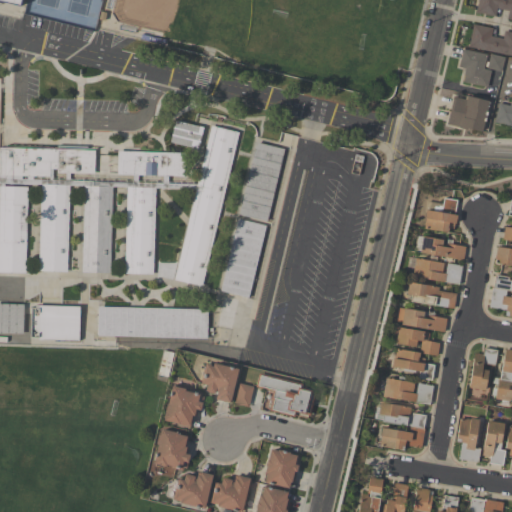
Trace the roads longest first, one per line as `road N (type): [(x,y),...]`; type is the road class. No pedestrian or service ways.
road 1 (tertiary): [(320,511),(410,142)]
road 2 (residential): [(437,472),(487,215)]
road 3 (tertiary): [(67,49),(269,99)]
road 4 (residential): [(410,142),(444,0)]
road 5 (tertiary): [(269,99),(389,129)]
road 6 (residential): [(393,463),(511,486)]
